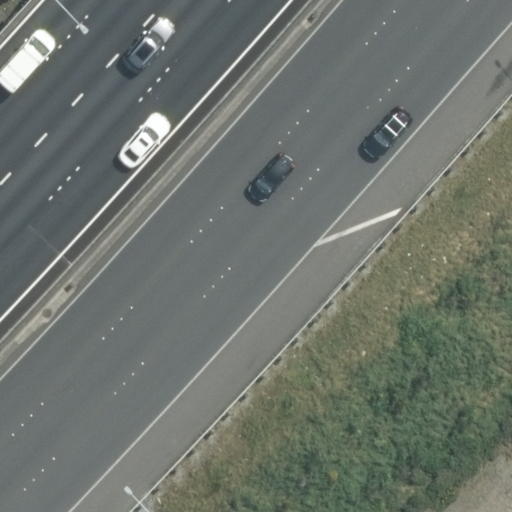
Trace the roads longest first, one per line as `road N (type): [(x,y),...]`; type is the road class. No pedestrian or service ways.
road 1 (motorway): [(410,0),(0,443)]
road 2 (motorway): [(0,253),(223,0)]
